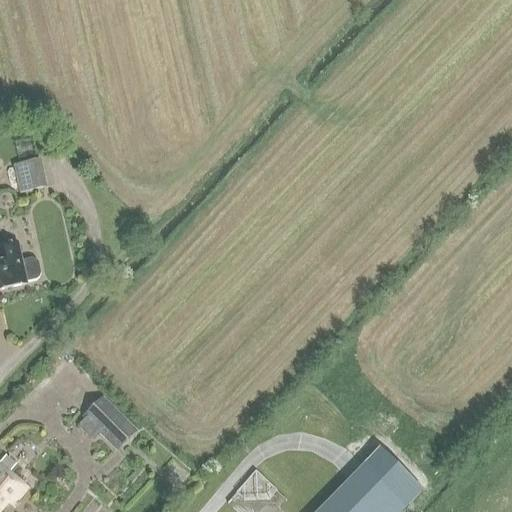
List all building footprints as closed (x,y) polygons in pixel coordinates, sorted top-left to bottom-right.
[(46,158),(17,165),(25,194),(53,187),(46,158)] [(40,275),(38,265),(35,262),(31,261),(21,263),(17,245),(0,249),(0,291),(26,286),(26,284),(36,282),(39,279),(40,275)] [(134,430),(105,401),(84,422),(113,451),(134,430)] [(5,458),(0,463),(0,511),(7,504),(12,508),(28,490),(9,474),(16,467),(5,458)] [(364,466),(319,511),(403,511),(407,509),(364,466)] [(113,511),(115,511),(99,496),(83,511),(113,511)] [(254,511),(274,511),(263,502),(254,511)]
